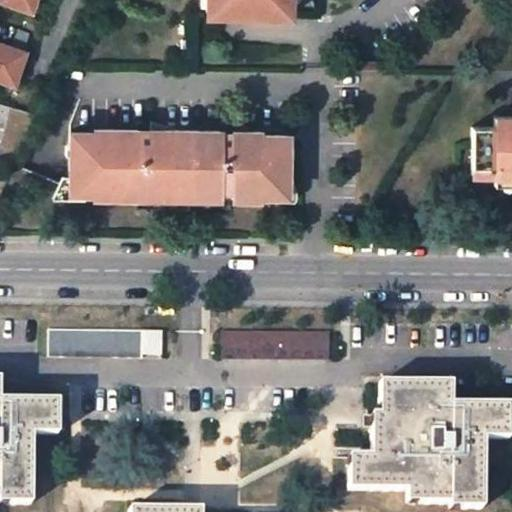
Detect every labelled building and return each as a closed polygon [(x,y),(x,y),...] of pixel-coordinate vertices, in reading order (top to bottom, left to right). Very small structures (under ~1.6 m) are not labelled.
[(0,0),(37,13),(41,0),(0,0)] [(208,0),(209,15),(214,15),(216,15),(216,0),(208,0)] [(216,0),(216,15),(283,16),(284,16),(284,0),(216,0)] [(0,36),(0,79),(19,86),(33,48),(0,36)] [(511,116),(494,116),(494,127),(472,126),(471,172),(494,172),(511,172),(511,116)] [(139,188),(234,190),(234,197),(263,198),(263,195),(290,196),(291,135),(223,134),(223,130),(167,129),(167,132),(139,132),(139,128),(95,128),(95,131),(70,131),(69,174),(69,191),(86,191),(95,191),(95,194),(139,195),(139,188)] [(493,183),(511,183),(511,172),(494,172),(493,183)] [(62,174),(55,197),(85,197),(86,191),(69,191),(69,174),(62,174)] [(161,354),(161,332),(48,330),(48,358),(142,359),(142,355),(161,354)] [(334,335),(219,332),(220,360),(332,361),(334,335)] [(451,385),(378,384),(377,404),(388,404),(388,416),(381,416),(381,427),(370,427),(369,457),(358,456),(358,468),(347,468),(346,491),(405,492),(404,498),(417,498),(417,504),(448,505),(448,499),(462,500),(462,510),(480,510),(483,440),(495,441),(495,430),(508,431),(508,406),(450,405),(451,385)] [(0,401),(0,494),(8,494),(8,505),(29,505),(31,435),(44,436),(44,424),(55,424),(55,402),(0,401)] [(388,404),(377,404),(377,416),(381,416),(388,416),(388,404)] [(370,416),(370,427),(381,427),(381,416),(377,416),(370,416)] [(55,436),(55,424),(44,424),(44,436),(55,436)] [(508,441),(508,431),(495,430),(495,441),(508,441)] [(358,468),(358,456),(348,456),(347,468),(358,468)] [(0,505),(8,505),(8,494),(0,494),(0,505)] [(448,509),(462,510),(462,500),(448,499),(448,505),(448,509)]
